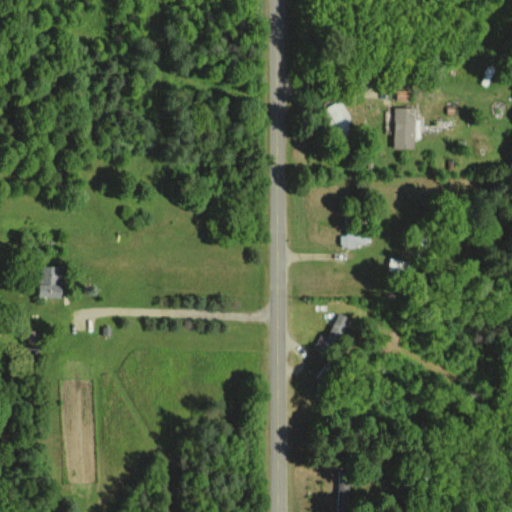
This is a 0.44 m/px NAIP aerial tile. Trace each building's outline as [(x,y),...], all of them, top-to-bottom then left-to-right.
[(325,107),(338,127),(351,120),(339,99),(325,107)] [(414,107),(393,106),(393,147),(413,147),(414,107)] [(354,247),(354,241),(362,241),(362,233),(339,234),(340,247),(354,247)] [(37,296),(59,296),(59,265),(37,265),(37,296)] [(349,317),(338,312),(327,334),(337,339),(349,317)]
